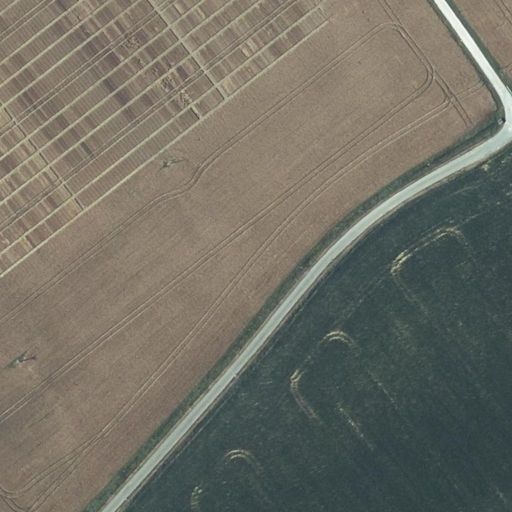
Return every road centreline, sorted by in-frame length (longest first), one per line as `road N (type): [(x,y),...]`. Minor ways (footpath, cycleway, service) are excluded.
road 1 (unclassified): [(97,511),(339,240),(406,187),(511,123)]
road 2 (unclassified): [(442,0),(511,108)]
